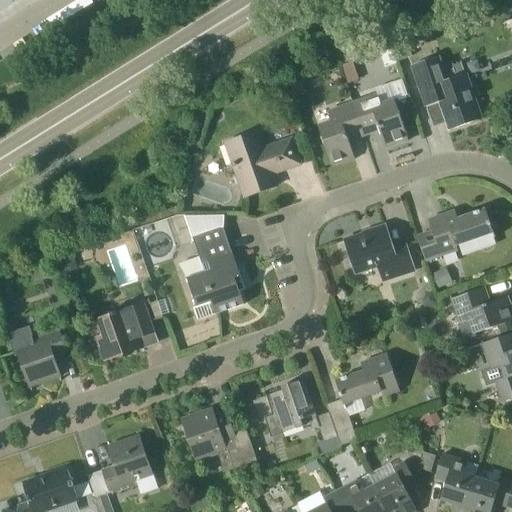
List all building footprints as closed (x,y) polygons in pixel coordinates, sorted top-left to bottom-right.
[(399,62),(413,57),(409,45),(395,50),(399,62)] [(467,79),(461,63),(444,70),(440,57),(413,67),(417,79),(426,106),(440,101),(449,127),(480,117),(467,79)] [(352,104),(362,132),(378,127),(386,149),(408,141),(394,100),(381,105),(378,95),(352,104)] [(348,137),(362,132),(352,104),(329,112),(332,121),(318,126),(332,168),(356,160),(348,137)] [(278,187),(274,175),(301,165),(292,139),(265,148),(260,132),(225,144),(245,198),(278,187)] [(206,197),(209,184),(196,181),(193,194),(206,197)] [(456,246),(494,233),(485,210),(457,220),(455,212),(428,221),(432,232),(417,237),(426,262),(458,251),(456,246)] [(371,233),(346,241),(357,274),(379,266),(384,282),(414,272),(405,246),(392,251),(384,226),(371,231),(371,233)] [(187,279),(197,307),(195,308),(199,321),(244,305),(239,292),(238,292),(234,279),(240,277),(223,228),(220,228),(193,238),(205,273),(187,279)] [(60,272),(77,265),(73,254),(56,260),(60,272)] [(433,275),(439,289),(451,283),(445,269),(433,275)] [(452,300),(460,325),(458,325),(464,342),(477,338),(476,334),(511,321),(511,310),(508,298),(491,304),(486,289),(452,300)] [(97,339),(105,362),(143,348),(138,334),(143,332),(141,326),(150,323),(144,305),(120,313),(119,310),(110,314),(111,316),(97,321),(102,337),(97,339)] [(57,329),(31,338),(29,332),(10,339),(16,356),(17,356),(17,354),(18,354),(30,388),(60,378),(53,357),(66,353),(57,329)] [(511,399),(511,338),(511,335),(483,345),(491,370),(493,369),(497,381),(495,382),(502,403),(511,399)] [(336,382),(342,399),(344,405),(345,405),(381,393),(382,398),(400,392),(387,355),(361,364),(364,372),(336,382)] [(338,436),(330,413),(316,418),(316,416),(303,380),(288,385),(278,389),(279,393),(266,397),(273,415),(264,418),(270,434),(283,429),(284,434),(312,424),(313,430),(320,427),(324,441),(338,436)] [(327,405),(330,413),(338,436),(342,447),(358,441),(349,417),(345,405),(344,405),(342,399),(327,405)] [(247,430),(233,435),(226,414),(225,415),(223,414),(221,415),(220,416),(215,418),(212,411),(183,421),(196,460),(218,452),(225,473),(258,461),(247,430)] [(438,412),(431,416),(430,414),(423,417),(429,428),(442,422),(438,412)] [(316,444),(321,457),(342,448),(342,447),(338,436),(324,441),(316,444)] [(153,477),(151,472),(139,437),(109,447),(116,467),(103,472),(112,495),(138,486),(136,482),(153,477)] [(465,511),(476,479),(479,467),(467,463),(442,455),(435,479),(446,482),(441,500),(454,505),(452,511),(465,511)] [(375,486),(389,511),(417,511),(406,491),(417,485),(405,464),(393,470),(396,475),(375,486)] [(40,511),(78,499),(68,470),(23,485),(30,504),(20,507),(18,511),(2,511),(3,511),(2,511),(40,511)] [(476,479),(465,511),(491,511),(494,504),(506,508),(511,509),(511,483),(500,480),(498,486),(476,479)] [(389,511),(375,486),(364,492),(359,481),(336,493),(346,511),(352,511),(357,510),(358,511),(389,511)] [(191,510),(211,502),(206,489),(185,497),(191,510)] [(346,511),(336,493),(324,499),(327,505),(313,511),(346,511)] [(94,501),(98,511),(113,511),(107,496),(94,501)]
